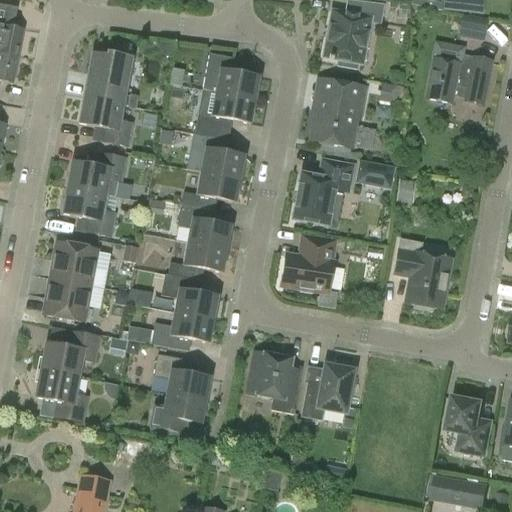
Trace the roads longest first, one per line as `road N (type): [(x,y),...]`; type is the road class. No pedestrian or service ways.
road 1 (residential): [(235,20),(289,56),(293,81),(251,292),(282,329),(433,354),(470,345),(486,327),(511,197)]
road 2 (residential): [(0,327),(63,10)]
road 3 (residential): [(235,20),(213,28),(63,10)]
